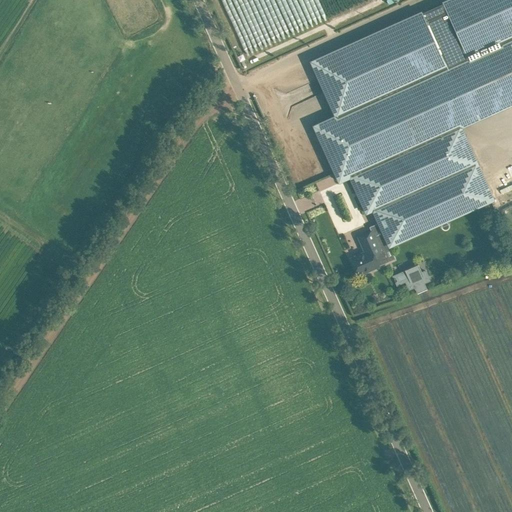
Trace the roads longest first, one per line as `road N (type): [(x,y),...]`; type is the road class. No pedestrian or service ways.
road 1 (tertiary): [(427,511),(196,0)]
road 2 (unknown): [(261,60),(388,0)]
